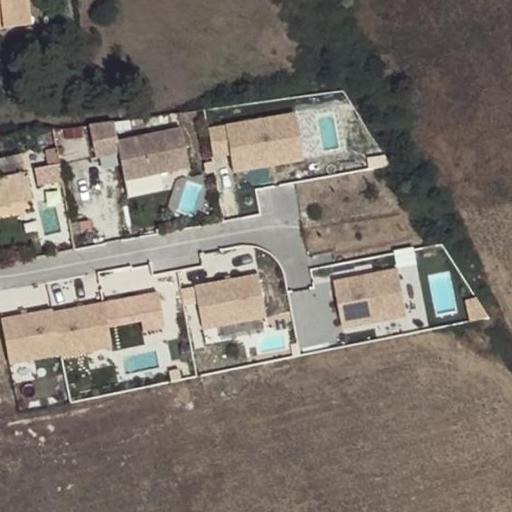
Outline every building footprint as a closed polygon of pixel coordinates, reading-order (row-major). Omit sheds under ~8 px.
[(30,25),(26,0),(0,0),(0,23),(1,23),(2,28),(30,25)] [(282,111),(212,123),(221,173),(291,160),(282,111)] [(115,122),(89,126),(96,160),(119,155),(125,183),(189,170),(180,128),(119,141),(115,122)] [(59,163),(36,170),(41,186),(64,179),(59,163)] [(0,205),(30,200),(25,174),(0,178),(0,205)] [(406,314),(397,274),(331,287),(340,328),(406,314)] [(271,317),(262,277),(197,291),(205,331),(271,317)] [(107,307),(53,316),(60,360),(114,352),(107,307)] [(53,316),(4,324),(11,368),(60,360),(53,316)]
